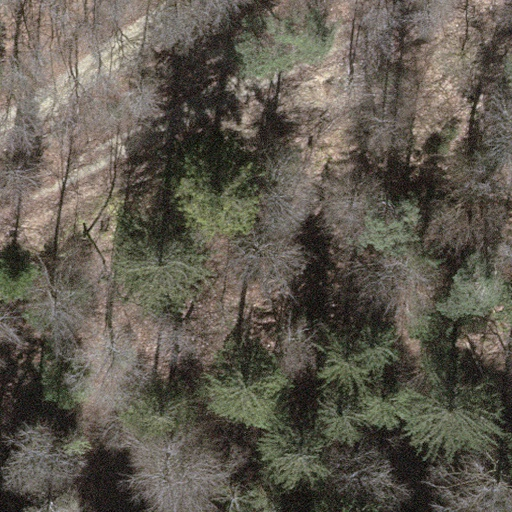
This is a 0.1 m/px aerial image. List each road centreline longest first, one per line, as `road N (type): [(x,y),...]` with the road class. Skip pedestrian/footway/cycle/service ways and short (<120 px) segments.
road 1 (track): [(0,207),(196,101),(416,0)]
road 2 (track): [(0,117),(185,0)]
